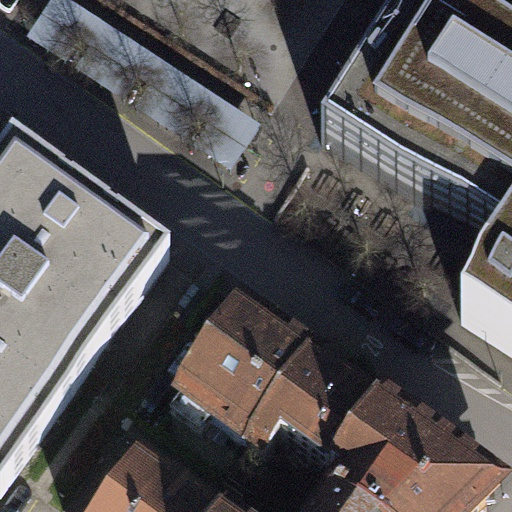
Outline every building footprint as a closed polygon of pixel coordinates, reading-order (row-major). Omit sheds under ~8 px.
[(61,0),(35,39),(232,175),(262,131),(71,0),(61,0)] [(463,324),(511,354),(511,0),(432,0),(332,159),(335,161),(501,264),(463,324)] [(0,498),(169,260),(0,141),(0,498)] [(228,467),(303,352),(235,304),(158,419),(228,467)] [(366,397),(303,352),(228,467),(257,487),(270,469),(301,491),(366,397)] [(460,511),(489,485),(366,397),(301,491),(316,501),(307,511),(460,511)] [(96,511),(195,511),(129,465),(96,511)]
